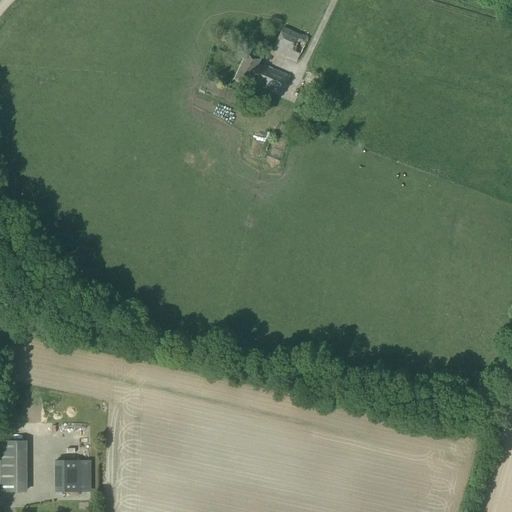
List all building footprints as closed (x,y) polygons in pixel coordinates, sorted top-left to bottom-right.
[(295,62),(305,38),(282,27),(272,51),(295,62)] [(253,73),(249,81),(256,84),(255,86),(279,97),(288,77),(265,66),(264,68),(257,64),(259,60),(245,54),(239,67),(253,73)] [(247,86),(249,81),(253,73),(239,67),(233,80),(247,86)] [(0,492),(27,493),(26,441),(0,441),(0,492)] [(54,492),(81,492),(80,460),(54,461),(54,492)]
